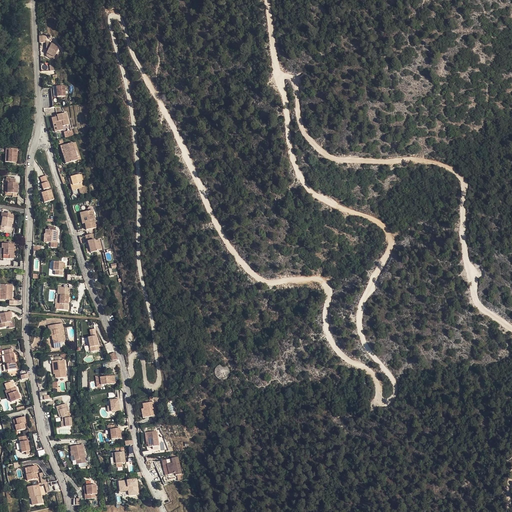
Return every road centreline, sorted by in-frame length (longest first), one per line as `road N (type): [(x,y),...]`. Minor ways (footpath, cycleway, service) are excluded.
road 1 (track): [(123,359),(130,372),(134,354),(143,355),(146,382),(160,378),(136,252),(133,121),(113,14),(233,250),(262,278),(325,279),(332,338),(347,359),(370,371),(380,396),(393,397),(396,381),(360,324),(392,233),(314,192),(299,168),(280,76),(301,85),(301,120),(336,161),(412,159),(458,174),(465,185),(464,246),(481,307),(511,327)]
road 2 (residential): [(37,138),(50,150),(86,273),(123,359),(137,463),(163,511)]
road 3 (residential): [(69,511),(38,420),(25,328),(37,138)]
road 4 (residential): [(37,138),(35,5)]
